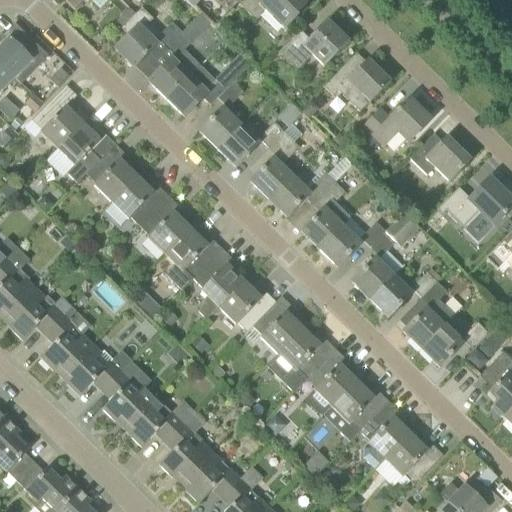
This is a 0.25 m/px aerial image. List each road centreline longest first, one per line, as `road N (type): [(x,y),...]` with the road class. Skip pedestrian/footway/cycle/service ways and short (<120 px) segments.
road 1 (residential): [(511,476),(34,0)]
road 2 (residential): [(511,157),(349,0)]
road 3 (residential): [(138,511),(0,374)]
